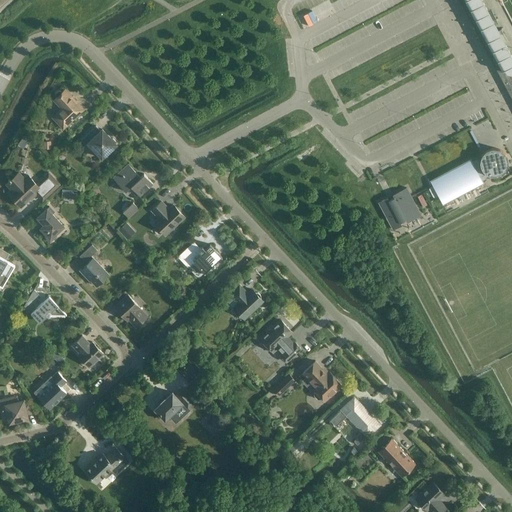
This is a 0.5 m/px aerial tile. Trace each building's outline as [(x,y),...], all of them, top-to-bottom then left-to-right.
[(459,0),(475,31),(476,32),(479,33),(481,32),(498,23),(491,10),(488,12),(481,0),(459,0)] [(508,41),(501,28),(484,37),(482,38),(481,41),(482,42),(481,42),(511,100),(511,57),(504,43),(508,41)] [(63,110),(54,119),(63,128),(83,109),(64,89),(61,92),(60,90),(57,90),(55,92),(55,95),(56,96),(53,99),(63,110)] [(95,125),(80,139),(85,144),(87,143),(101,158),(103,156),(105,157),(108,153),(108,152),(116,144),(115,143),(116,141),(112,138),(110,138),(102,129),(100,130),(95,125)] [(430,181),(442,203),(482,182),(482,180),(485,178),(487,174),(490,175),(493,176),(495,176),(498,175),(501,174),(503,172),(505,170),(506,168),(507,165),(507,162),(507,159),(506,157),(505,154),(504,152),(501,150),(499,149),(496,148),(493,148),(490,148),(487,149),(484,151),(482,154),(480,157),(480,160),(475,159),(471,161),(471,160),(430,181)] [(113,178),(125,191),(131,186),(139,195),(152,183),(143,173),(140,177),(128,163),(113,178)] [(8,193),(21,207),(36,193),(42,200),(59,184),(48,173),(36,184),(27,175),(24,178),(18,172),(6,184),(11,190),(8,193)] [(387,198),(378,202),(392,229),(401,225),(400,222),(405,219),(407,222),(421,214),(406,187),(392,195),(394,197),(388,200),(387,198)] [(161,201),(151,210),(159,217),(154,222),(165,234),(184,217),(173,205),(167,210),(164,207),(165,206),(161,201)] [(128,217),(138,208),(133,202),(122,212),(128,217)] [(49,206),(47,208),(37,217),(44,224),(40,228),(46,233),(44,235),(50,241),(56,235),(54,234),(63,226),(53,215),(52,214),(54,212),(49,206)] [(177,256),(187,267),(195,275),(197,276),(199,276),(201,275),(203,273),(204,273),(204,272),(221,257),(222,257),(210,244),(209,244),(210,245),(205,250),(202,247),(201,246),(200,246),(199,246),(199,247),(194,242),(194,241),(193,241),(177,256)] [(79,270),(85,276),(86,275),(96,285),(108,274),(91,256),(97,250),(91,244),(79,256),(84,262),(85,261),(86,263),(79,270)] [(0,270),(8,275),(15,264),(5,259),(8,253),(0,248),(0,270)] [(8,275),(0,270),(0,284),(2,286),(8,275)] [(66,314),(49,295),(36,308),(32,303),(40,296),(34,289),(37,283),(23,305),(24,306),(31,312),(30,313),(39,322),(46,315),(47,316),(48,316),(49,316),(50,315),(51,314),(51,313),(66,314)] [(259,293),(257,292),(255,292),(252,289),(246,294),(244,291),(244,290),(239,285),(230,293),(238,302),(233,307),(244,319),(263,301),(260,298),(260,295),(259,293)] [(129,319),(136,326),(147,316),(140,308),(127,294),(114,307),(127,320),(129,319)] [(300,348),(295,342),(293,343),(286,336),(292,331),(281,320),(273,327),(272,325),(270,325),(266,329),(266,331),(268,332),(260,339),(273,352),(278,347),(283,353),(280,355),(286,361),(300,348)] [(80,353),(78,355),(89,366),(103,353),(92,341),(90,343),(82,335),(72,344),(80,353)] [(189,357),(176,369),(188,382),(201,370),(189,357)] [(341,384),(329,372),(327,374),(315,361),(302,372),(315,385),(312,388),(315,390),(313,392),(313,395),(317,399),(320,399),(321,397),(324,400),(341,384)] [(37,396),(49,408),(66,392),(60,386),(66,381),(57,371),(51,377),(54,380),(37,396)] [(289,374),(272,389),(279,395),(295,380),(289,374)] [(164,420),(172,413),(177,419),(189,409),(187,407),(193,402),(182,389),(175,395),(172,392),(154,408),(164,420)] [(0,400),(0,404),(3,419),(9,417),(10,421),(15,420),(16,422),(21,421),(21,419),(26,417),(22,400),(17,402),(15,397),(0,400)] [(353,441),(357,444),(378,424),(373,418),(372,419),(358,404),(359,404),(354,398),(329,421),(329,422),(330,421),(334,425),(334,424),(335,426),(337,424),(337,425),(346,416),(347,415),(361,429),(359,431),(359,430),(356,435),(358,437),(354,440),(353,441)] [(378,451),(401,476),(415,463),(405,453),(391,438),(378,451)] [(295,454),(303,446),(298,440),(289,449),(295,454)] [(105,456),(103,453),(84,471),(96,483),(114,466),(115,467),(125,457),(115,447),(105,456)] [(433,482),(415,498),(426,510),(428,508),(432,511),(440,511),(446,507),(438,499),(444,494),(433,482)]
